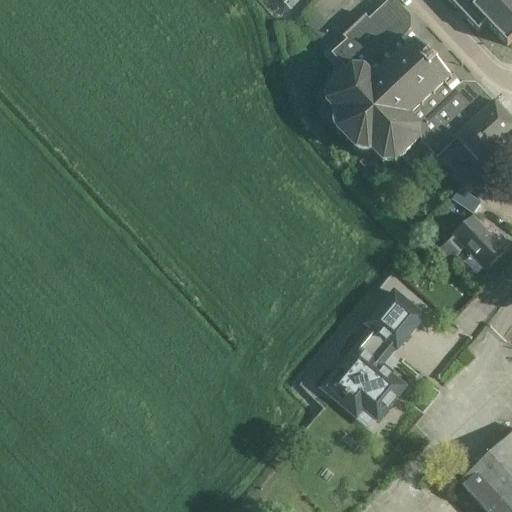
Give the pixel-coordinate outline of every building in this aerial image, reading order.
[(348,74),(341,81),(328,93),(326,92),(325,94),(328,96),(327,105),(325,106),(326,108),(328,107),(339,119),(337,124),(336,126),(337,132),(339,135),(338,136),(340,138),(341,137),(354,151),(352,153),(354,155),(356,154),(360,156),(364,156),(372,155),(382,165),(381,167),(384,169),(386,166),(396,166),(397,168),(399,167),(398,164),(419,143),(437,162),(458,142),(495,106),(475,85),(463,86),(462,85),(458,89),(450,80),(452,78),(451,77),(449,79),(438,67),(439,65),(438,63),(436,64),(430,58),(431,57),(430,55),(428,57),(416,45),(418,43),(417,42),(415,44),(407,35),(410,32),(411,19),(393,0),(391,0),(369,22),(366,19),(366,18),(365,17),(343,39),(343,40),(344,39),(347,43),(331,57),(348,74)] [(511,0),(445,0),(454,8),(455,8),(456,9),(455,10),(457,12),(462,7),(470,14),(464,19),(476,31),(478,32),(477,33),(479,34),(487,27),(507,49),(511,45),(511,0)] [(482,167),(511,138),(511,123),(495,106),(458,142),(482,167)] [(470,178),(461,187),(470,196),(482,184),(473,175),(470,178)] [(458,193),(452,203),(474,217),(481,206),(458,193)] [(454,238),(485,272),(505,253),(473,220),(454,238)] [(459,256),(449,245),(439,254),(450,265),(459,256)] [(357,361),(335,387),(346,396),(345,397),(351,402),(352,401),(378,422),(400,396),(386,384),(391,378),(380,369),(395,351),(397,353),(424,320),(394,295),(367,328),(371,332),(351,356),(357,361)] [(511,511),(511,435),(459,485),(483,511),(511,511)]
